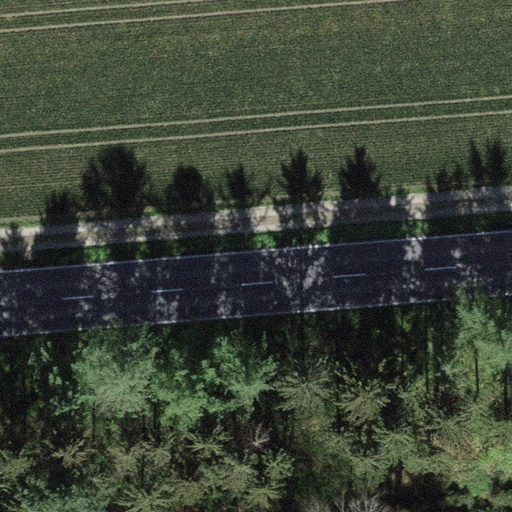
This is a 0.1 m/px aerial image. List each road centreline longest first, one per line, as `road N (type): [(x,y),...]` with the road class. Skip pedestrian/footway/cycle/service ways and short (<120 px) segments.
road 1 (primary): [(0,304),(511,262)]
road 2 (track): [(511,199),(0,241)]
